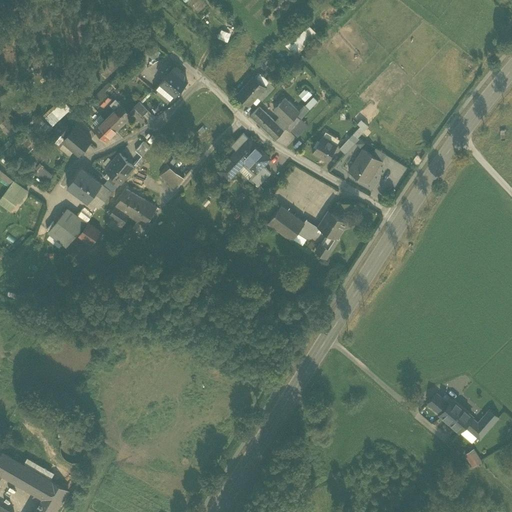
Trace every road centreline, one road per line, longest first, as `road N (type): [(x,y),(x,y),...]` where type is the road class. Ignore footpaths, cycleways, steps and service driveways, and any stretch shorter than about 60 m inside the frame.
road 1 (primary): [(401,219),(216,511)]
road 2 (residential): [(244,116),(202,76),(165,116),(87,158)]
road 3 (residential): [(401,219),(274,147),(244,116)]
road 4 (residential): [(244,116),(182,186),(170,193),(140,184)]
